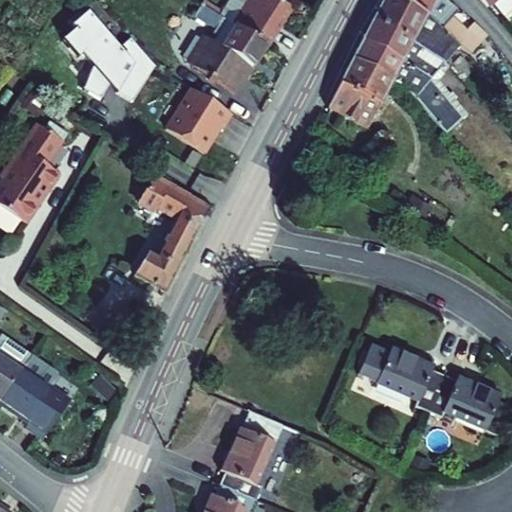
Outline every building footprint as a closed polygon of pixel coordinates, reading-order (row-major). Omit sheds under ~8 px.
[(235,0),(221,22),(236,32),(265,52),(288,15),(266,0),(235,0)] [(428,11),(408,0),(381,0),(371,20),(428,54),(440,62),(453,40),(428,11)] [(408,0),(428,11),(453,40),(458,46),(479,29),(467,14),(458,21),(445,5),(450,0),(408,0)] [(511,0),(481,0),(482,1),(482,0),(486,0),(497,13),(511,0)] [(265,52),(236,32),(221,22),(203,10),(196,20),(217,34),(207,48),(249,76),(265,52)] [(84,90),(100,101),(109,87),(117,95),(132,104),(155,70),(132,41),(124,48),(128,53),(124,56),(89,13),(74,26),(77,30),(64,41),(79,59),(83,55),(93,68),(84,90)] [(371,20),(351,60),(394,84),(411,93),(422,105),(449,67),(440,62),(428,54),(371,20)] [(235,99),(249,76),(207,48),(193,70),(235,99)] [(351,60),(326,109),(369,129),(394,84),(351,60)] [(163,133),(199,158),(217,132),(219,133),(229,120),(190,93),(163,133)] [(64,143),(39,126),(3,179),(6,182),(0,190),(0,206),(27,226),(61,177),(47,168),(64,143)] [(164,301),(206,217),(154,184),(139,207),(155,218),(159,212),(177,223),(170,239),(160,233),(135,283),(164,301)] [(0,408),(20,381),(30,368),(1,346),(0,347),(0,408)] [(424,420),(439,427),(458,394),(445,386),(447,381),(408,359),(406,364),(389,354),(372,384),(427,415),(424,420)] [(20,381),(0,408),(0,414),(29,436),(25,440),(42,454),(69,418),(48,402),(56,391),(55,386),(30,367),(30,368),(20,381)] [(468,399),(458,394),(439,427),(451,434),(454,430),(492,450),(511,416),(471,394),(468,399)] [(227,461),(230,464),(224,475),(259,495),(265,484),(259,481),(293,419),(264,403),(252,424),(248,422),(227,461)] [(224,475),(217,487),(213,485),(197,511),(240,511),(244,505),(251,509),(259,495),(224,475)]
